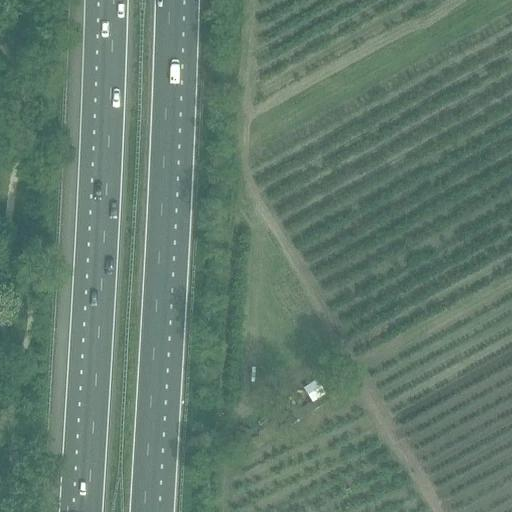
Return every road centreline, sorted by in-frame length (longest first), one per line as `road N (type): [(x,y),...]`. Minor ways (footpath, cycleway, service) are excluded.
road 1 (motorway): [(105,0),(81,511)]
road 2 (motorway): [(144,511),(168,0)]
